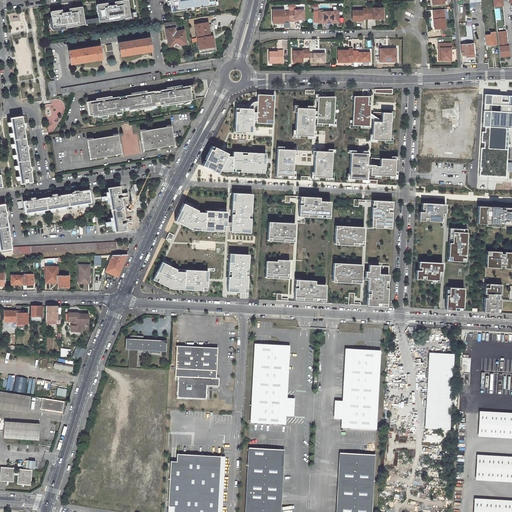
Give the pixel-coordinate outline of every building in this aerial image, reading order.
[(97,18),(90,19),(91,23),(110,21),(118,20),(129,17),(136,16),(135,12),(129,13),(127,0),(125,0),(113,2),(114,4),(110,5),(107,5),(107,2),(95,4),(95,5),(97,18)] [(215,6),(214,0),(169,0),(171,12),(186,10),(186,8),(200,6),(200,7),(215,6)] [(91,23),(90,19),(83,20),(81,7),(80,6),(68,8),(68,11),(65,12),(61,12),(61,10),(49,11),(49,12),(50,17),(48,17),(48,18),(48,22),(48,25),(49,28),(51,30),(54,31),(57,30),(64,28),(73,27),(84,24),(91,23)] [(362,19),(367,19),(367,8),(362,9),(362,10),(352,11),(352,21),(362,21),(362,19)] [(372,8),(367,8),(367,19),(372,19),(372,20),(383,19),(383,8),(372,8)] [(444,9),(434,10),(435,19),(434,19),(434,29),(445,28),(444,9)] [(284,21),(289,21),(289,12),(284,12),(284,10),(272,11),(272,23),(284,23),(284,21)] [(304,10),(289,10),(289,12),(289,21),(295,21),(295,20),(298,20),(304,20),(304,10)] [(318,11),(318,23),(324,20),(324,22),(333,22),(333,20),(338,23),(338,10),(332,10),(332,12),(324,12),(324,10),(318,11)] [(177,28),(176,21),(165,23),(167,40),(173,39),(174,46),(174,47),(177,46),(177,45),(177,44),(186,42),(184,30),(175,32),(175,30),(176,30),(176,28),(177,28)] [(211,24),(195,27),(199,53),(216,51),(214,39),(213,39),(212,36),(213,36),(211,24)] [(497,32),(500,57),(509,55),(507,45),(506,45),(505,31),(497,32)] [(485,35),(486,45),(496,44),(494,32),(489,32),(490,35),(485,35)] [(120,56),(151,51),(149,38),(142,39),(139,39),(128,41),(125,42),(118,43),(120,56)] [(450,43),(439,43),(439,48),(440,48),(441,61),(451,61),(450,43)] [(473,44),(461,45),(462,59),(464,59),(464,56),(465,56),(465,57),(475,56),(473,44)] [(70,64),(102,59),(99,46),(92,47),(90,47),(78,49),(75,50),(68,51),(70,64)] [(307,53),(307,49),(299,49),(299,51),(290,51),(290,62),(299,62),(299,57),(307,57),(307,53)] [(351,51),(351,49),(346,49),(345,50),(336,50),(336,62),(346,62),(346,58),(351,58),(351,51)] [(279,63),(279,50),(273,50),(273,51),(265,52),(266,63),(279,63)] [(394,50),(378,51),(378,62),(394,61),(394,50)] [(357,51),(351,51),(351,58),(351,62),(368,62),(367,52),(357,52),(357,51)] [(311,53),(307,53),(307,57),(307,62),(322,62),(322,53),(311,53)] [(62,96),(72,94),(152,81),(151,74),(61,89),(62,96)] [(50,98),(56,96),(54,81),(48,82),(50,98)] [(194,99),(192,85),(181,87),(170,89),(160,90),(153,91),(147,92),(135,94),(125,96),(118,97),(111,98),(100,100),(86,102),(89,116),(97,114),(97,116),(116,114),(115,111),(136,108),(136,110),(151,108),(151,106),(167,103),(168,105),(182,103),(182,101),(194,99)] [(273,124),(274,95),(258,94),(257,101),(254,102),(251,104),(250,106),(249,108),(253,109),(252,115),(256,116),(256,123),(273,124)] [(511,95),(484,94),(479,176),(488,176),(506,178),(506,171),(511,170),(511,95)] [(317,123),(333,124),(335,97),(318,96),(317,123)] [(366,96),(353,96),(352,125),(369,125),(369,117),(370,113),(370,111),(368,111),(369,96),(366,96)] [(252,115),(253,109),(249,108),(236,108),(234,131),(252,132),(252,115)] [(313,136),(314,109),(297,108),(296,135),(313,136)] [(390,113),(373,112),(373,115),(372,119),(371,139),(389,140),(390,113)] [(10,118),(20,184),(25,183),(32,182),(31,171),(31,167),(30,167),(27,149),(28,149),(27,145),(24,127),(24,123),(23,123),(22,116),(10,118)] [(174,145),(171,126),(140,131),(143,150),(174,145)] [(90,158),(121,153),(118,135),(87,140),(90,158)] [(220,171),(265,173),(266,153),(234,152),(233,157),(227,156),(228,153),(212,146),(202,165),(218,174),(220,171)] [(293,175),(295,149),(276,148),(275,174),(293,175)] [(331,178),(332,152),(315,151),(314,177),(331,178)] [(367,154),(350,153),(349,179),(366,180),(367,168),(367,165),(367,154)] [(394,176),(395,159),(371,158),(370,165),(370,168),(370,175),(394,176)] [(107,188),(115,232),(127,230),(125,223),(126,223),(125,219),(121,197),(122,197),(121,193),(119,186),(107,188)] [(25,213),(91,203),(89,191),(78,192),(74,192),(74,193),(56,196),(56,195),(52,196),(34,199),(30,199),(30,200),(23,201),(25,213)] [(250,232),(252,194),(233,193),(231,231),(250,232)] [(307,204),(308,197),(300,197),(299,216),(303,216),(303,204),(307,204)] [(320,198),(308,197),(307,204),(303,204),(303,216),(327,218),(327,215),(330,215),(330,202),(319,201),(320,198)] [(392,201),(382,201),(381,207),(375,206),(375,207),(372,207),(371,222),(374,222),(374,227),(383,228),(383,225),(386,225),(386,228),(391,228),(392,201)] [(193,230),(226,232),(227,212),(198,210),(184,203),(175,221),(193,230)] [(442,204),(422,203),(421,209),(424,209),(424,212),(421,212),(419,212),(418,220),(424,221),(425,217),(428,217),(428,221),(438,221),(438,218),(441,218),(441,217),(442,213),(440,213),(440,210),(442,210),(442,204)] [(0,250),(11,249),(10,241),(11,241),(10,237),(6,216),(7,215),(6,211),(6,212),(5,204),(0,204),(0,250)] [(499,207),(477,206),(477,223),(485,224),(485,220),(489,220),(489,224),(498,224),(498,221),(502,221),(502,225),(508,225),(509,216),(511,216),(511,207),(503,207),(502,209),(499,209),(499,207)] [(286,222),(271,222),(271,226),(268,225),(267,237),(271,237),(271,240),(283,241),(283,239),(295,239),(295,229),(286,229),(286,222)] [(355,226),(342,226),(342,227),(338,227),(338,229),(335,228),(335,239),(336,239),(336,241),(338,242),(338,244),(352,245),(353,242),(357,243),(357,233),(354,233),(355,226)] [(363,227),(355,226),(354,233),(357,233),(357,243),(353,242),(352,245),(361,245),(363,246),(364,227),(363,227)] [(463,229),(452,228),(452,240),(453,240),(453,243),(451,243),(448,242),(448,256),(451,256),(451,261),(461,261),(461,258),(465,258),(467,232),(463,232),(463,229)] [(13,247),(14,254),(116,248),(116,242),(13,247)] [(511,260),(511,252),(504,252),(504,254),(500,253),(500,251),(486,251),(485,267),(499,268),(500,265),(503,266),(503,268),(504,268),(505,261),(511,260)] [(123,254),(112,255),(105,271),(117,277),(127,254),(123,254)] [(247,293),(249,254),(229,254),(228,291),(247,293)] [(277,261),(267,261),(266,277),(283,278),(283,276),(283,270),(285,271),(286,260),(277,260),(277,261)] [(439,262),(419,261),(418,267),(421,267),(420,270),(418,270),(416,270),(415,279),(438,280),(438,278),(439,275),(439,271),(436,271),(437,268),(439,269),(439,262)] [(170,288),(208,291),(209,271),(177,269),(162,262),(153,279),(170,288)] [(357,264),(340,263),(340,265),(336,264),(336,266),(333,266),(333,276),(334,276),(334,279),(336,279),(335,281),(351,282),(351,280),(355,280),(355,273),(356,273),(357,264)] [(361,264),(357,264),(356,273),(355,273),(355,280),(351,280),(351,282),(359,283),(361,283),(362,264),(361,264)] [(79,265),(79,283),(88,283),(88,273),(89,273),(90,265),(79,265)] [(372,280),(368,280),(367,299),(373,299),(373,305),(377,306),(377,303),(387,303),(388,288),(385,288),(385,280),(388,280),(388,274),(382,274),(383,268),(379,268),(379,265),(372,265),(371,277),(372,277),(372,280)] [(46,280),(51,280),(51,283),(58,283),(58,276),(58,267),(46,266),(46,280)] [(29,286),(28,284),(33,284),(33,274),(23,274),(23,275),(23,284),(23,286),(29,286)] [(23,275),(11,275),(11,284),(23,284),(23,275)] [(69,276),(58,276),(58,283),(57,287),(62,287),(69,287),(69,276)] [(103,285),(102,276),(94,277),(94,286),(103,285)] [(303,287),(303,280),(295,279),(294,299),(303,300),(303,297),(299,297),(299,287),(303,287)] [(315,280),(303,280),(303,287),(299,287),(299,297),(303,297),(303,300),(312,300),(312,298),(325,298),(326,285),(315,284),(315,280)] [(484,287),(484,294),(486,294),(485,297),(484,297),(483,308),(487,308),(487,312),(499,312),(500,301),(498,301),(498,295),(500,295),(501,284),(488,284),(488,287),(484,287)] [(464,288),(449,287),(449,291),(446,291),(445,303),(449,303),(449,310),(462,310),(464,288)] [(16,305),(16,311),(16,321),(16,326),(16,327),(24,327),(24,324),(27,324),(28,311),(23,311),(21,311),(21,305),(16,305)] [(40,306),(31,306),(31,316),(31,320),(42,321),(42,311),(40,311),(40,306)] [(57,306),(46,306),(46,319),(56,319),(60,319),(60,307),(57,307),(57,306)] [(12,321),(16,321),(16,311),(7,311),(7,309),(4,309),(4,321),(12,321)] [(78,313),(68,313),(68,321),(73,321),(73,326),(71,326),(71,331),(76,331),(76,330),(81,330),(82,330),(82,329),(87,329),(87,321),(88,321),(88,314),(82,314),(82,315),(78,315),(78,314),(78,313)] [(131,349),(130,367),(138,368),(139,350),(139,347),(161,349),(161,351),(167,351),(168,340),(139,338),(139,336),(131,335),(131,338),(127,337),(126,349),(131,349)] [(285,345),(255,343),(251,422),(285,424),(286,416),(293,416),(293,410),(294,410),(294,404),(294,398),(287,397),(290,350),(285,345)] [(218,348),(177,345),(175,376),(179,376),(178,397),(206,399),(207,385),(219,386),(220,378),(216,378),(218,348)] [(376,429),(380,350),(351,348),(345,353),(342,400),(335,400),(335,406),(334,406),(334,412),(335,412),(334,418),(341,419),(341,427),(376,429)] [(61,349),(61,357),(70,357),(70,349),(61,349)] [(453,354),(429,352),(427,378),(452,379),(453,354)] [(449,429),(452,379),(427,378),(424,428),(449,429)] [(66,397),(67,389),(58,388),(56,395),(66,397)] [(0,405),(28,410),(30,396),(0,391),(0,405)] [(63,402),(42,398),(41,409),(62,412),(63,402)] [(511,414),(479,412),(478,434),(511,435),(511,414)] [(40,426),(4,423),(3,437),(39,440),(40,426)] [(279,449),(249,447),(245,511),(280,511),(284,454),(279,449)] [(336,511),(371,511),(374,454),(345,452),(339,457),(336,511)] [(217,511),(221,456),(177,454),(177,461),(176,469),(170,468),(168,506),(174,507),(173,511),(217,511)] [(511,457),(476,456),(475,477),(511,479),(511,457)] [(14,468),(1,467),(0,473),(0,480),(7,481),(9,482),(13,482),(14,475),(18,475),(17,484),(22,484),(24,485),(31,485),(32,470),(18,469),(18,473),(14,473),(14,468)] [(511,511),(511,502),(474,500),(472,511),(511,511)]
